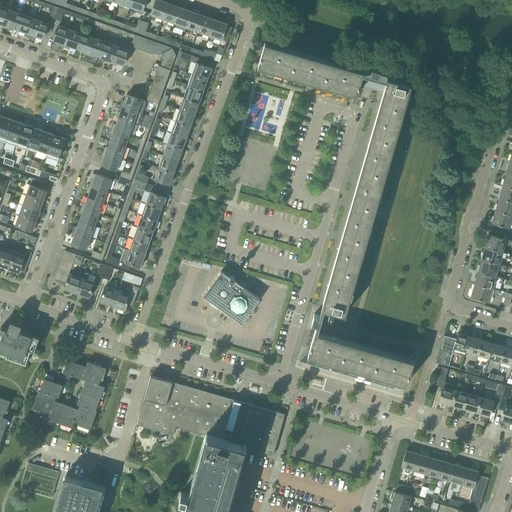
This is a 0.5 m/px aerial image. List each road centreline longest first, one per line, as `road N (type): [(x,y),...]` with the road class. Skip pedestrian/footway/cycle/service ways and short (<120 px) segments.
road 1 (residential): [(136,341),(245,26),(237,8),(214,0)]
road 2 (residential): [(27,305),(104,85),(0,45)]
road 3 (residential): [(511,326),(454,310),(447,299),(511,82)]
road 4 (residential): [(278,383),(356,113)]
road 5 (residential): [(105,511),(153,346)]
road 6 (residential): [(278,383),(153,346)]
road 7 (residential): [(511,451),(390,415)]
